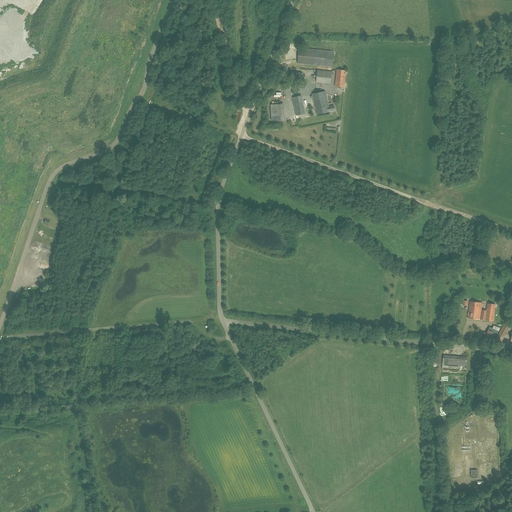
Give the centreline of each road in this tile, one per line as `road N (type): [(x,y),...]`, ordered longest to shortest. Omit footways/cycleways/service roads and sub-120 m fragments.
road 1 (unclassified): [(511,350),(222,320)]
road 2 (track): [(241,135),(511,232)]
road 3 (unclassified): [(222,320),(217,206),(250,110)]
road 4 (unclassified): [(312,511),(222,320)]
